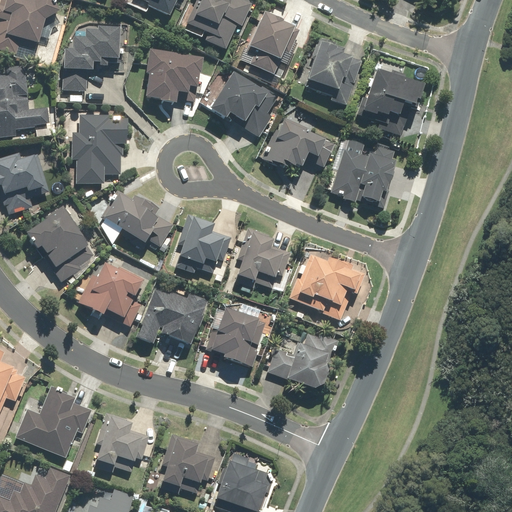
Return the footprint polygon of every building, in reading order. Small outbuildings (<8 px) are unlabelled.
[(52,0),(39,0),(35,3),(25,0),(24,0),(1,0),(0,5),(0,51),(16,56),(20,41),(39,46),(45,20),(59,12),(52,0)] [(140,0),(148,3),(146,7),(169,17),(176,0),(182,0),(183,0),(140,0)] [(197,0),(186,24),(207,34),(204,41),(226,51),(237,26),(242,28),(253,4),(243,0),(197,0)] [(283,21),(265,13),(246,54),(253,57),(249,65),(274,77),(284,54),(289,56),(300,31),(283,23),(283,21)] [(63,51),(62,91),(86,92),(87,72),(92,72),(93,67),(107,68),(108,60),(119,60),(120,29),(98,28),(98,32),(85,31),(85,39),(74,38),(73,51),(63,51)] [(347,106),(361,61),(343,56),(345,47),(320,39),(303,93),(347,106)] [(203,58),(150,50),(146,74),(149,75),(145,99),(159,101),(159,102),(177,105),(177,101),(196,104),(203,58)] [(29,110),(24,67),(5,69),(6,75),(0,75),(0,138),(16,137),(16,131),(50,127),(48,108),(29,110)] [(391,75),(377,70),(368,100),(361,98),(356,116),(378,123),(376,130),(400,138),(410,107),(416,109),(424,85),(405,79),(406,75),(392,71),(391,75)] [(234,71),(210,110),(259,139),(272,118),(268,116),(278,97),(234,71)] [(83,95),(68,95),(68,103),(83,104),(83,95)] [(110,116),(79,116),(79,134),(71,134),(71,161),(77,161),(77,186),(104,186),(104,176),(122,176),(122,146),(127,146),(127,120),(110,120),(110,116)] [(279,132),(275,130),(262,161),(293,174),(296,165),(303,168),(306,162),(324,169),(334,144),(306,132),(307,129),(284,119),(279,132)] [(364,146),(347,141),(331,194),(343,198),(343,200),(355,204),(355,202),(382,210),(396,162),(392,161),(395,151),(377,146),(375,154),(369,152),(367,158),(361,156),(364,146)] [(20,154),(0,160),(0,198),(5,217),(36,208),(33,197),(48,193),(37,155),(22,160),(20,154)] [(117,190),(100,219),(145,245),(147,243),(159,250),(174,226),(155,215),(159,209),(141,199),(140,201),(134,197),(132,200),(117,190)] [(96,260),(62,208),(46,218),(47,220),(25,235),(36,251),(38,249),(61,283),(96,260)] [(212,223),(187,215),(178,245),(183,246),(176,268),(194,274),(196,269),(212,274),(217,261),(223,263),(231,239),(212,233),(214,226),(211,225),(212,223)] [(269,237),(247,229),(237,260),(242,262),(237,279),(273,291),(278,276),(283,277),(291,254),(271,248),(273,241),(268,239),(269,237)] [(165,260),(153,254),(147,267),(159,272),(165,260)] [(298,280),(290,300),(340,322),(352,294),(357,296),(366,275),(329,258),(327,262),(311,255),(300,281),(298,280)] [(97,278),(92,276),(77,304),(103,318),(104,315),(130,328),(142,306),(132,301),(143,281),(119,268),(117,271),(105,265),(97,278)] [(191,347),(207,301),(189,295),(187,299),(156,288),(137,340),(153,346),(159,329),(163,330),(161,336),(191,347)] [(213,329),(205,351),(252,368),(268,324),(226,309),(218,331),(213,329)] [(275,350),(267,374),(314,390),(324,386),(339,342),(320,336),(318,339),(308,336),(305,345),(298,343),(293,356),(275,350)] [(0,412),(6,399),(15,403),(25,379),(16,375),(18,371),(0,364),(4,355),(0,353),(0,412)] [(27,410),(15,439),(65,459),(76,433),(82,435),(92,412),(74,404),(76,398),(51,387),(39,415),(27,410)] [(133,422),(105,413),(95,444),(101,446),(96,462),(133,474),(137,459),(142,461),(149,437),(131,431),(133,422)] [(193,442),(171,435),(162,466),(167,468),(162,484),(199,495),(203,481),(207,482),(215,459),(196,453),(198,447),(192,445),(193,442)] [(221,485),(213,507),(227,511),(258,511),(272,476),(246,467),(249,460),(232,454),(227,469),(222,467),(217,483),(221,485)] [(75,464),(65,459),(60,470),(69,475),(75,464)] [(56,511),(70,477),(51,469),(46,480),(35,476),(31,486),(24,483),(20,494),(14,492),(10,502),(0,498),(0,511),(56,511)] [(128,511),(133,497),(115,492),(111,503),(100,499),(97,510),(90,508),(88,511),(128,511)]
